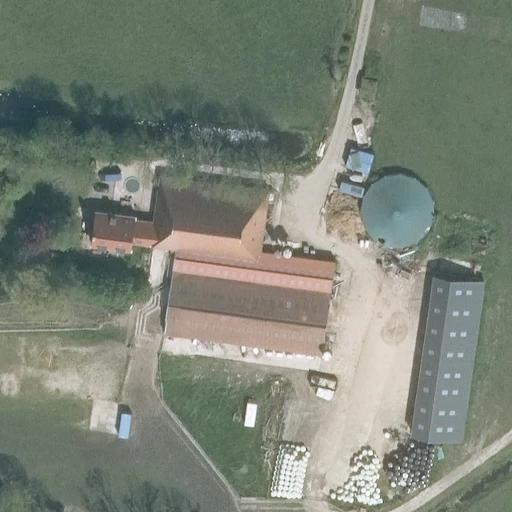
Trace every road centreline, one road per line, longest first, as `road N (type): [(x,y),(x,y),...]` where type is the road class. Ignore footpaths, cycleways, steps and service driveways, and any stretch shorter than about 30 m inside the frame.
road 1 (track): [(317,211),(310,238),(370,265),(313,474),(309,500),(317,511)]
road 2 (track): [(403,511),(511,436)]
